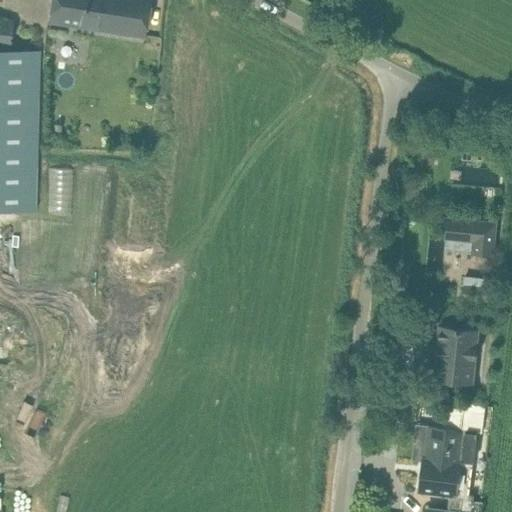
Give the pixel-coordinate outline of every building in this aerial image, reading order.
[(143,36),(149,0),(50,0),(47,21),(143,36)] [(0,45),(10,46),(12,19),(0,17),(0,45)] [(37,51),(0,49),(0,209),(33,210),(37,51)] [(492,254),(495,222),(448,217),(445,237),(473,240),(472,252),(492,254)] [(460,299),(471,300),(488,302),(490,288),(462,284),(460,299)] [(0,311),(0,352),(11,353),(12,312),(0,311)] [(431,378),(451,380),(472,382),(478,330),(439,326),(435,359),(433,359),(431,378)] [(416,397),(374,392),(373,392),(371,405),(401,408),(399,421),(413,423),(416,397)] [(443,399),(440,428),(429,426),(420,492),(448,496),(447,509),(424,506),(423,511),(376,511),(379,493),(365,491),(362,511),(472,511),(475,494),(471,494),(478,433),(483,433),(486,405),(443,399)]
